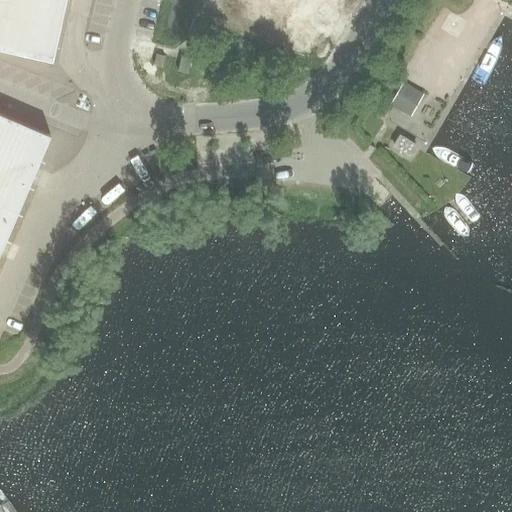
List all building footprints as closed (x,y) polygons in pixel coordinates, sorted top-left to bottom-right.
[(66,0),(0,0),(0,50),(53,62),(66,0)] [(162,67),(165,56),(156,54),(154,65),(162,67)] [(188,73),(191,59),(181,57),(178,71),(188,73)] [(390,104),(411,117),(424,94),(403,82),(390,104)] [(0,220),(11,225),(50,135),(0,113),(0,220)] [(393,144),(392,147),(411,158),(412,155),(414,152),(416,148),(418,145),(409,140),(399,134),(398,137),(396,140),(393,144)] [(218,155),(219,169),(244,167),(243,153),(218,155)] [(0,220),(0,251),(11,225),(0,220)] [(23,511),(0,489),(0,511),(23,511)]
